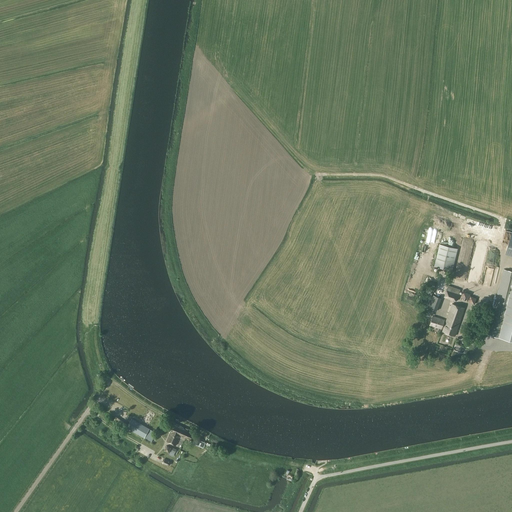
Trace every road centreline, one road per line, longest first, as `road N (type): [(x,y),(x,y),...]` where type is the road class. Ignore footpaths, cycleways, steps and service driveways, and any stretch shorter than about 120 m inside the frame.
road 1 (track): [(507,259),(499,247),(501,218),(385,176),(308,175)]
road 2 (unclassified): [(300,511),(315,478),(511,441)]
